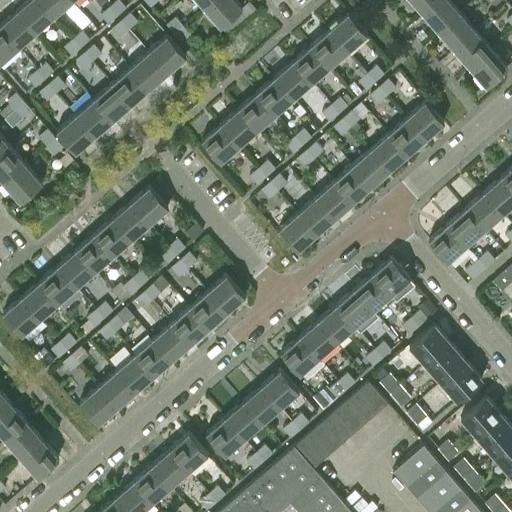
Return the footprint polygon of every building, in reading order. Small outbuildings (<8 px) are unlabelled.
[(32,28),(51,12),(39,0),(24,0),(15,8),(32,28)] [(39,0),(51,12),(65,0),(39,0)] [(116,13),(131,0),(113,0),(109,4),(116,13)] [(218,25),(240,6),(234,0),(205,0),(201,4),(218,25)] [(411,0),(421,11),(433,0),(411,0)] [(437,29),(459,10),(450,0),(433,0),(421,11),(437,29)] [(107,21),(116,13),(109,4),(100,12),(107,21)] [(0,28),(14,44),(32,28),(15,8),(0,20),(0,28)] [(128,27),(138,19),(130,10),(121,18),(128,27)] [(347,48),(366,32),(347,10),(329,26),(347,48)] [(453,48),(475,28),(459,10),(437,29),(453,48)] [(170,30),(179,22),(173,15),(164,23),(170,30)] [(119,35),(128,27),(121,18),(111,26),(119,35)] [(180,41),(189,33),(179,22),(170,30),(180,41)] [(329,64),(347,48),(329,26),(310,42),(329,64)] [(80,44),(89,36),(82,27),(72,36),(80,44)] [(0,56),(14,44),(0,28),(0,56)] [(469,66),(491,46),(475,28),(453,48),(469,66)] [(165,70),(183,54),(165,33),(147,48),(165,70)] [(70,53),(80,44),(72,36),(63,44),(70,53)] [(92,58),(101,50),(93,41),(84,49),(92,58)] [(311,80),(329,64),(310,42),(292,58),(311,80)] [(484,84),(506,64),(491,46),(469,66),(484,84)] [(147,86),(165,70),(147,48),(128,64),(147,86)] [(82,67),(92,58),(84,49),(74,57),(82,67)] [(292,96),(311,80),(292,58),(274,74),(292,96)] [(44,76),(53,68),(45,59),(36,67),(44,76)] [(367,70),(361,63),(355,68),(361,75),(358,78),(366,87),(375,79),(367,70)] [(375,79),(383,72),(375,63),(367,70),(375,79)] [(129,101),(147,86),(128,64),(110,80),(129,101)] [(34,84),(44,76),(36,67),(27,75),(34,84)] [(56,90),(65,82),(57,73),(48,81),(56,90)] [(274,112),(292,96),(274,74),(255,90),(274,112)] [(386,93),(395,85),(387,77),(379,84),(386,93)] [(111,117),(129,101),(110,80),(92,96),(111,117)] [(47,98),(56,90),(48,81),(39,89),(47,98)] [(378,101),(386,93),(379,84),(370,92),(378,101)] [(14,107),(23,99),(14,90),(6,97),(9,101),(0,109),(0,111),(4,116),(14,107)] [(256,128),(274,112),(255,90),(237,106),(256,128)] [(338,111),(348,102),(340,93),(330,102),(338,111)] [(92,133),(111,117),(92,96),(74,112),(92,133)] [(22,115),(30,108),(23,99),(14,107),(22,115)] [(424,136),(442,120),(425,99),(406,116),(424,136)] [(322,125),(338,111),(330,102),(314,115),(322,125)] [(237,143),(256,128),(237,106),(219,122),(237,143)] [(300,117),(306,112),(301,106),(295,111),(300,117)] [(350,124),(359,116),(352,108),(343,116),(350,124)] [(74,149),(92,133),(74,112),(56,128),(74,149)] [(341,132),(350,124),(343,116),(334,124),(341,132)] [(405,152),(424,136),(406,116),(388,132),(405,152)] [(219,159),(237,143),(219,122),(200,138),(219,159)] [(43,143),(53,134),(45,125),(35,134),(43,143)] [(302,142),(311,134),(303,125),(294,133),(302,142)] [(387,168),(405,152),(388,132),(369,148),(387,168)] [(293,150),(302,142),(294,133),(285,141),(293,150)] [(51,152),(61,144),(53,134),(43,143),(51,152)] [(314,156),(323,147),(316,139),(306,148),(314,156)] [(0,178),(1,180),(22,161),(6,142),(0,147),(0,178)] [(305,164),(314,156),(306,148),(297,156),(305,164)] [(369,184),(387,168),(369,148),(351,163),(369,184)] [(265,176),(275,168),(267,159),(257,167),(265,176)] [(16,198),(38,179),(22,161),(1,180),(16,198)] [(350,200),(369,184),(351,163),(333,180),(350,200)] [(511,185),(511,163),(501,173),(511,185)] [(257,183),(265,176),(257,167),(249,174),(257,183)] [(282,183),(286,180),(279,172),(269,180),(276,189),(277,188),(283,194),(288,189),(282,183)] [(502,211),(511,201),(511,185),(501,173),(483,189),(502,211)] [(268,196),(276,189),(269,180),(261,188),(268,196)] [(332,216),(350,200),(333,180),(314,195),(332,216)] [(148,221),(166,206),(148,184),(129,200),(148,221)] [(483,227),(502,211),(483,189),(464,205),(483,227)] [(314,232),(332,216),(314,195),(296,211),(314,232)] [(129,237),(148,221),(129,200),(111,216),(129,237)] [(465,242),(483,227),(464,205),(446,221),(465,242)] [(295,247),(314,232),(296,211),(278,227),(295,247)] [(111,253),(129,237),(111,216),(93,232),(111,253)] [(447,258),(465,242),(446,221),(428,237),(447,258)] [(93,269),(111,253),(93,232),(74,247),(93,269)] [(175,253),(184,245),(177,237),(168,245),(175,253)] [(166,261),(175,253),(168,245),(159,252),(166,261)] [(75,284),(93,269),(74,247),(56,263),(74,284),(75,284)] [(487,265),(495,257),(488,248),(479,256),(487,265)] [(187,266),(195,258),(188,250),(180,257),(187,266)] [(389,254),(383,260),(372,270),(390,291),(395,297),(413,282),(408,276),(389,254)] [(472,277),(487,265),(479,256),(465,268),(472,277)] [(178,274),(187,266),(180,257),(170,265),(178,274)] [(56,263),(37,279),(56,300),(57,299),(63,306),(81,290),(75,284),(74,284),(56,263)] [(138,285),(149,276),(141,267),(131,276),(138,285)] [(504,286),(511,278),(511,275),(505,267),(495,276),(504,286)] [(372,307),(390,291),(372,270),(353,286),(372,307)] [(224,309),(242,293),(225,273),(206,289),(224,309)] [(131,291),(138,285),(131,276),(123,282),(131,291)] [(38,316),(56,300),(37,279),(19,295),(38,316)] [(121,299),(111,287),(104,279),(97,284),(110,301),(112,299),(116,303),(121,299)] [(151,298),(161,289),(153,280),(143,289),(151,298)] [(378,315),(353,287),(335,302),(360,330),(378,315)] [(136,311),(151,298),(143,289),(128,302),(136,311)] [(206,325),(224,309),(206,289),(188,304),(206,325)] [(19,332),(38,316),(19,295),(1,310),(19,332)] [(435,307),(426,297),(419,303),(428,313),(435,307)] [(102,316),(112,307),(105,298),(94,307),(102,316)] [(335,340),(354,323),(335,302),(316,318),(335,340)] [(188,341),(206,325),(188,304),(170,320),(188,341)] [(94,323),(102,316),(94,307),(86,314),(94,323)] [(417,324),(427,316),(420,307),(410,316),(417,324)] [(114,330),(124,321),(116,312),(106,320),(114,330)] [(408,332),(417,324),(410,316),(400,324),(408,332)] [(317,356),(335,340),(316,318),(298,334),(317,356)] [(106,320),(98,328),(106,337),(114,330),(106,320)] [(170,356),(188,341),(170,320),(152,336),(170,356)] [(423,360),(447,339),(432,322),(408,343),(423,360)] [(65,347),(74,339),(66,331),(57,338),(65,347)] [(298,372),(317,356),(298,334),(280,350),(298,372)] [(152,373),(170,356),(152,336),(134,352),(152,373)] [(56,355),(65,347),(57,338),(48,346),(56,355)] [(382,355),(391,347),(383,338),(374,346),(382,355)] [(439,379),(464,358),(447,339),(423,360),(439,379)] [(77,360),(86,353),(78,344),(70,352),(77,360)] [(372,363),(382,355),(374,346),(365,354),(372,363)] [(46,349),(38,356),(43,365),(53,358),(46,349)] [(69,367),(77,360),(70,352),(60,360),(62,362),(54,369),(60,377),(70,369),(69,367)] [(134,388),(152,373),(134,352),(116,368),(134,388)] [(455,398),(480,376),(464,358),(439,379),(455,398)] [(278,405),(297,389),(278,367),(260,383),(278,405)] [(115,405),(134,388),(116,368),(97,384),(115,405)] [(346,387),(355,379),(347,369),(337,378),(346,387)] [(390,391),(400,382),(389,370),(379,378),(390,391)] [(336,395),(346,387),(337,378),(328,386),(336,395)] [(292,443),(312,466),(386,401),(366,379),(292,443)] [(401,403),(411,395),(400,382),(390,391),(401,403)] [(260,421),(278,405),(260,383),(241,399),(260,421)] [(96,421),(115,405),(97,384),(78,401),(96,421)] [(328,386),(315,397),(323,407),(336,395),(328,386)] [(475,434),(500,411),(484,393),(459,415),(475,434)] [(242,437),(260,421),(241,399),(223,415),(242,437)] [(416,421),(426,413),(415,400),(405,409),(416,421)] [(0,435),(2,438),(23,419),(8,401),(0,407),(0,435)] [(309,419),(308,418),(301,410),(291,418),(299,427),(309,419)] [(491,452),(511,432),(511,424),(500,411),(475,434),(491,452)] [(224,453),(242,437),(223,415),(205,431),(224,453)] [(290,435),(299,427),(291,418),(282,426),(290,435)] [(18,456),(39,438),(23,419),(2,438),(18,456)] [(187,468),(205,452),(186,431),(168,447),(187,468)] [(506,470),(511,464),(511,432),(491,452),(506,470)] [(448,458),(458,449),(447,436),(437,445),(448,458)] [(34,475),(55,456),(39,438),(18,456),(34,475)] [(273,450),(271,449),(265,441),(255,449),(263,458),(273,450)] [(430,511),(483,511),(422,442),(392,468),(430,511)] [(352,511),(312,466),(292,443),(212,511),(274,511),(289,500),(299,511),(352,511)] [(169,484),(187,468),(168,447),(150,463),(169,484)] [(254,466),(263,458),(255,449),(246,457),(254,466)] [(463,476),(474,467),(463,454),(453,463),(463,476)] [(151,500),(169,484),(150,463),(132,478),(151,500)] [(474,488),(484,479),(474,467),(463,476),(474,488)] [(129,511),(137,511),(151,500),(132,478),(114,494),(129,511)] [(225,491),(224,490),(217,482),(208,490),(216,499),(225,491)] [(207,508),(216,499),(208,490),(199,499),(207,508)] [(495,511),(505,503),(494,491),(484,499),(495,511)] [(97,511),(129,511),(114,494),(96,510),(97,511)] [(495,511),(511,511),(505,503),(495,511)]
